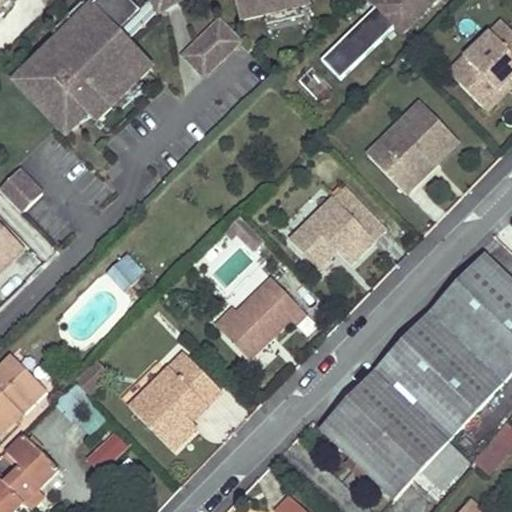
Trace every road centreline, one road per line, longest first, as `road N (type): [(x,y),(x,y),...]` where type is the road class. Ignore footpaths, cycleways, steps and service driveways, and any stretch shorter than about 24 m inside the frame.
road 1 (residential): [(188,511),(511,184)]
road 2 (residential): [(0,321),(143,185),(132,167),(239,55)]
